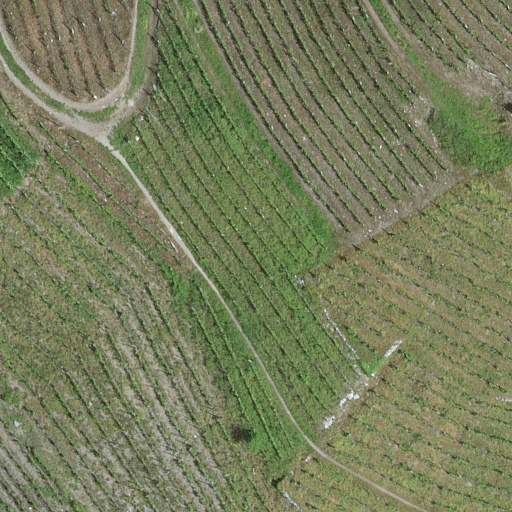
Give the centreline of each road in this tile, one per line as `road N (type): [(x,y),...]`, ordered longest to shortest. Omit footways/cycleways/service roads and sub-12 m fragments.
road 1 (track): [(104,120),(134,95),(146,0)]
road 2 (track): [(0,47),(39,94),(80,117),(104,120)]
